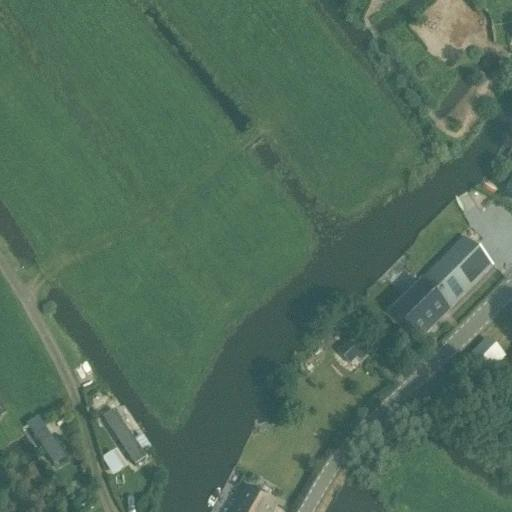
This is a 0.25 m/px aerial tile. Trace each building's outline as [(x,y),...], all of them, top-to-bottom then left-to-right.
[(511,205),(511,184),(503,200),(511,205)] [(414,288),(392,311),(420,340),(493,266),(465,238),(426,277),(414,288)] [(480,386),(506,360),(487,341),(461,366),(480,386)] [(114,413),(103,421),(135,469),(145,462),(141,454),(148,449),(141,439),(134,444),(114,413)] [(38,421),(27,429),(53,467),(63,459),(38,421)] [(274,511),(277,507),(248,490),(234,511),(274,511)]
